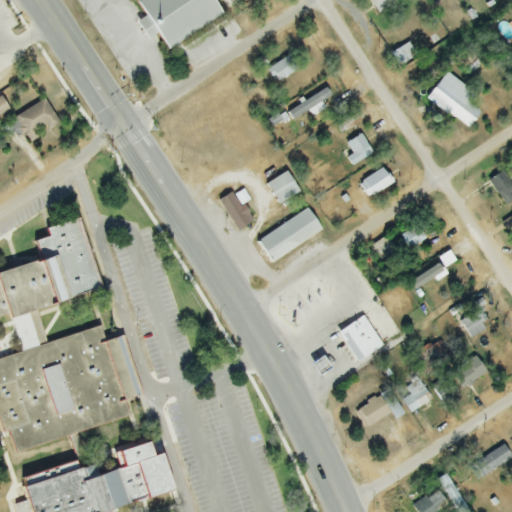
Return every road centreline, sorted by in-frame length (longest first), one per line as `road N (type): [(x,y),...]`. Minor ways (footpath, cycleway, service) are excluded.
road 1 (primary): [(349,511),(311,425),(244,309),(42,0)]
road 2 (residential): [(0,212),(314,0)]
road 3 (residential): [(511,289),(318,0)]
road 4 (residential): [(244,309),(511,125)]
road 5 (residential): [(351,511),(511,395)]
